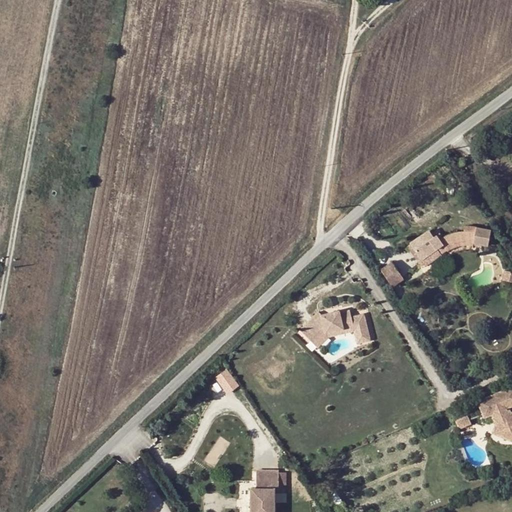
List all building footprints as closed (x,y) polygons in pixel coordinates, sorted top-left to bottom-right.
[(411,243),(422,259),(443,246),(447,251),(449,250),(454,248),(461,246),(468,244),(474,245),(477,228),(466,227),(465,231),(462,231),(455,232),(451,234),(446,236),(443,238),(440,234),(435,237),(430,231),(411,243)] [(492,230),(477,228),(474,245),(489,247),(492,230)] [(443,246),(422,259),(425,267),(447,251),(443,246)] [(388,260),(377,269),(389,287),(401,279),(388,260)] [(511,271),(500,269),(498,279),(511,282),(511,271)] [(317,311),(299,329),(318,349),(330,337),(338,335),(354,333),(356,343),(374,340),(367,308),(350,312),(349,309),(341,311),(340,309),(331,309),(317,311)] [(226,393),(239,384),(227,367),(214,376),(226,393)] [(511,386),(478,400),(485,416),(492,413),(496,423),(509,428),(505,437),(511,439),(511,412),(510,412),(508,407),(511,405),(511,386)] [(468,415),(457,419),(459,426),(471,422),(468,415)] [(509,428),(496,423),(493,432),(505,437),(509,428)] [(277,471),(253,471),(253,489),(248,489),(247,511),(271,511),(272,490),(276,490),(277,471)]
